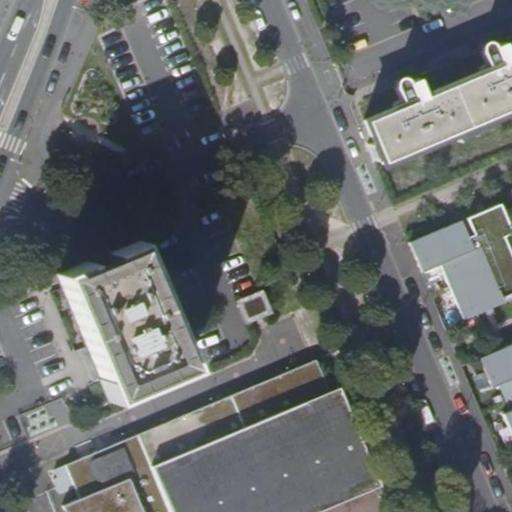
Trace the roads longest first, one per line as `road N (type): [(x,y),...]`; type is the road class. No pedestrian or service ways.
road 1 (residential): [(486,511),(316,117)]
road 2 (residential): [(316,117),(73,218),(0,199)]
road 3 (primary): [(0,173),(66,0)]
road 4 (residential): [(316,117),(267,0)]
